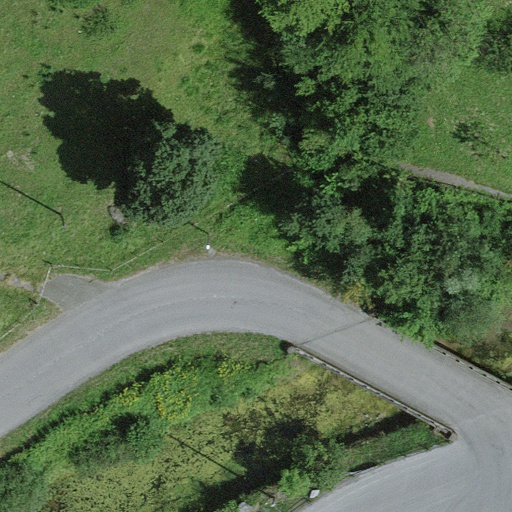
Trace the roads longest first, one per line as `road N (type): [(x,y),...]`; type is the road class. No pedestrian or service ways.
road 1 (unclassified): [(511,419),(339,326),(239,291),(143,301),(0,389)]
road 2 (unclassified): [(511,448),(368,511)]
